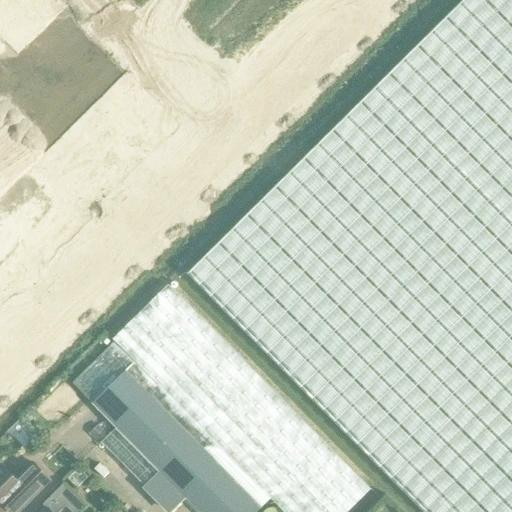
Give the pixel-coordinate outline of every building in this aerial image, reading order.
[(37,0),(27,0),(17,10),(45,38),(60,23),(37,0)] [(69,0),(37,0),(60,23),(76,7),(69,0)] [(184,269),(398,484),(511,370),(511,0),(455,0),(441,15),(184,269)] [(17,10),(2,25),(29,53),(45,38),(17,10)] [(2,25),(0,26),(0,55),(13,69),(29,53),(2,25)] [(113,339),(114,341),(137,364),(158,385),(271,499),(284,511),(348,511),(370,490),(168,284),(113,339)] [(73,384),(93,404),(137,364),(114,341),(73,384)] [(158,385),(137,364),(93,404),(116,427),(158,385)] [(426,511),(511,511),(511,370),(398,484),(426,511)] [(199,511),(257,511),(271,499),(158,385),(116,427),(117,428),(160,472),(146,487),(166,507),(181,493),(199,511)] [(110,435),(102,443),(129,470),(146,487),(160,472),(117,428),(110,435)] [(0,511),(13,500),(23,509),(51,481),(33,462),(16,479),(2,465),(0,466),(0,511)] [(64,483),(43,504),(47,509),(44,511),(81,511),(87,506),(64,483)]
